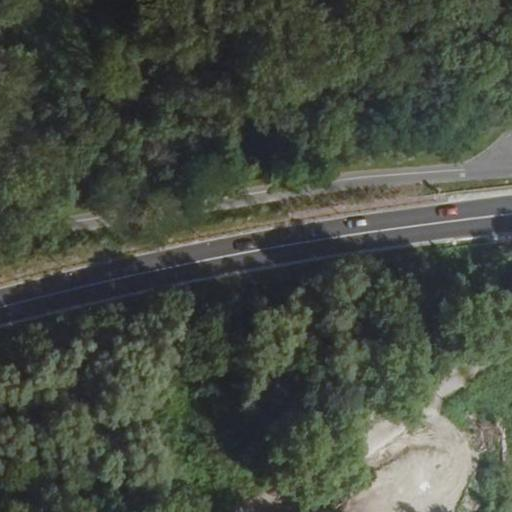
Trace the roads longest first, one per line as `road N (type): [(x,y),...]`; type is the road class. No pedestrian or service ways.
road 1 (primary): [(0,309),(360,232),(511,213)]
road 2 (track): [(511,332),(267,511)]
